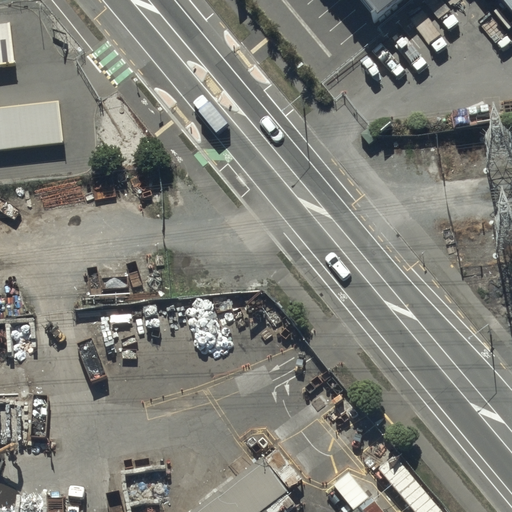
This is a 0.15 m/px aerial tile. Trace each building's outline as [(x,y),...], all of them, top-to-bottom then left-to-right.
[(511,0),(358,0),(379,25),(409,0),(502,0),(511,11),(511,0)] [(14,27),(0,28),(0,69),(19,67),(14,27)] [(0,152),(66,145),(61,104),(0,111),(0,152)] [(412,511),(439,511),(396,460),(380,474),(412,511)] [(262,462),(196,511),(264,511),(287,494),(262,462)] [(381,511),(374,502),(361,511),(381,511)]
